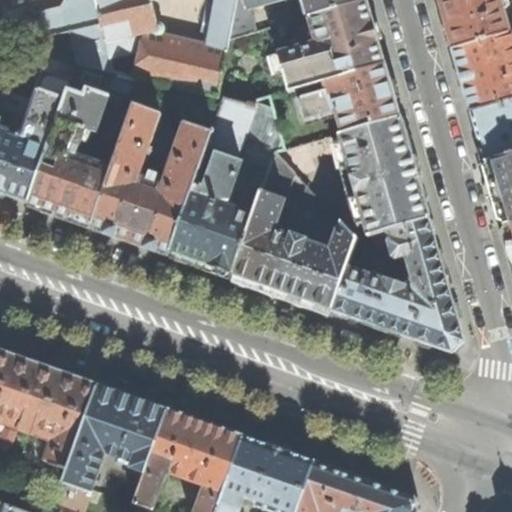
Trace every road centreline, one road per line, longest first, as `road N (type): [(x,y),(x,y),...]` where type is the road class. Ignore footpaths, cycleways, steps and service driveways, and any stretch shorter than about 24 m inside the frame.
road 1 (primary): [(0,272),(511,453)]
road 2 (residential): [(511,394),(401,0)]
